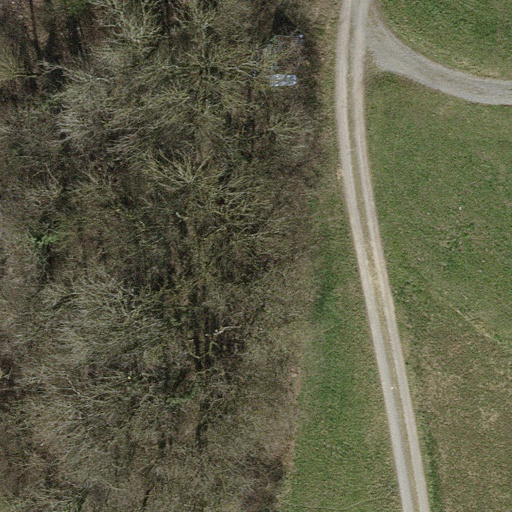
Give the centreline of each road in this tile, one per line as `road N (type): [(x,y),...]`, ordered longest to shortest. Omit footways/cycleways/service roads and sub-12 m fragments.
road 1 (unclassified): [(354,0),(349,99),(416,511)]
road 2 (track): [(511,89),(468,87),(350,34)]
